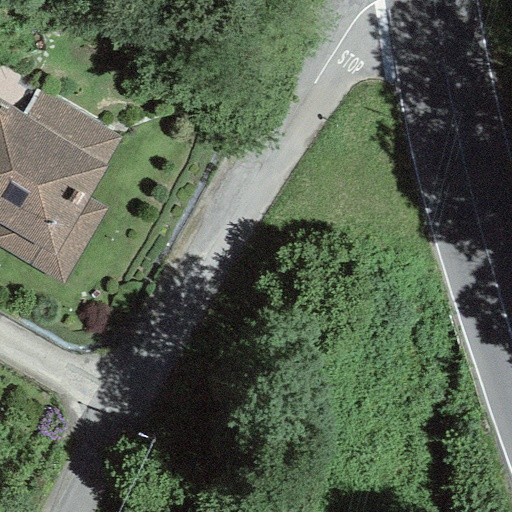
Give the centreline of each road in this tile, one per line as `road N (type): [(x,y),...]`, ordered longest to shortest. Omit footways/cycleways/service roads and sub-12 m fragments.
road 1 (residential): [(439,21),(345,46),(229,211),(66,511)]
road 2 (tertiary): [(439,21),(455,167),(511,344)]
